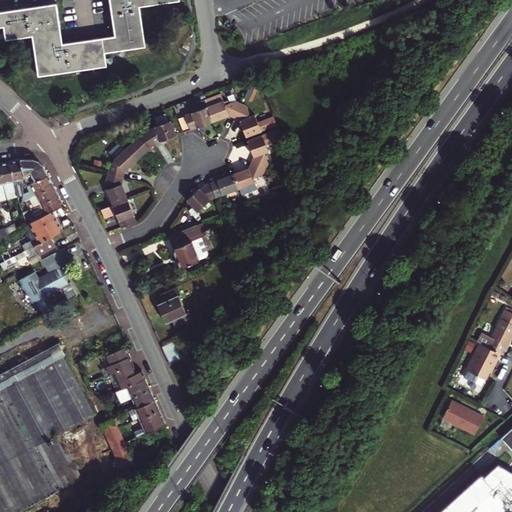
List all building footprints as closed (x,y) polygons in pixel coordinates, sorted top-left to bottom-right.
[(0,24),(3,24),(5,38),(31,34),(37,74),(104,65),(102,52),(143,46),(137,6),(176,0),(107,0),(113,36),(61,43),(55,3),(0,10),(0,24)] [(206,99),(214,122),(229,116),(235,119),(242,103),(237,101),(226,105),(221,93),(206,99)] [(191,130),(198,127),(214,122),(206,99),(193,104),(195,111),(186,114),(191,130)] [(250,107),(242,103),(235,119),(241,121),(247,138),(280,126),(276,117),(260,123),(257,116),(254,117),(250,107)] [(156,125),(148,130),(156,144),(161,141),(177,135),(172,119),(169,120),(167,113),(157,116),(159,124),(156,125)] [(139,136),(127,147),(138,159),(152,146),(156,144),(148,130),(139,136)] [(285,140),(281,130),(249,142),(255,159),(253,164),(268,171),(271,165),(268,155),(271,153),(268,146),(285,140)] [(110,166),(109,173),(125,176),(126,170),(138,159),(127,147),(122,141),(112,151),(117,157),(115,158),(117,160),(110,166)] [(10,161),(14,180),(25,178),(24,175),(21,159),(10,161)] [(21,159),(24,175),(33,173),(35,181),(48,174),(44,167),(39,161),(32,159),(21,159)] [(10,161),(0,163),(0,165),(4,185),(8,198),(8,199),(18,197),(15,185),(14,180),(10,161)] [(268,171),(253,164),(250,171),(235,177),(240,192),(255,186),(253,182),(265,178),(268,171)] [(33,173),(24,175),(25,178),(26,184),(30,183),(35,181),(33,173)] [(113,204),(129,199),(123,183),(125,176),(109,173),(107,180),(110,187),(107,188),(113,204)] [(53,185),(48,174),(35,181),(30,183),(36,194),(53,185)] [(213,185),(218,200),(240,192),(235,177),(213,185)] [(58,194),(53,185),(36,194),(41,204),(58,194)] [(218,200),(213,185),(208,187),(202,192),(201,190),(188,202),(199,215),(212,203),(218,200)] [(58,194),(41,204),(46,214),(52,210),(63,205),(58,194)] [(118,216),(122,227),(137,221),(129,199),(113,204),(99,209),(103,222),(118,216)] [(31,222),(42,216),(38,208),(32,212),(31,211),(26,213),(31,222)] [(39,243),(51,237),(63,231),(52,210),(46,214),(42,216),(31,222),(29,223),(39,243)] [(28,233),(35,245),(39,243),(29,223),(24,225),(28,233)] [(15,224),(5,230),(6,235),(17,229),(15,224)] [(183,271),(202,263),(194,243),(209,237),(204,225),(170,239),(178,259),(174,261),(176,265),(180,263),(183,271)] [(20,237),(26,250),(35,245),(28,233),(20,237)] [(27,255),(32,265),(39,262),(41,260),(42,260),(40,255),(56,246),(51,237),(39,243),(35,245),(26,250),(12,258),(5,261),(5,262),(7,266),(27,255)] [(71,263),(64,248),(42,260),(41,260),(44,267),(48,274),(37,280),(33,273),(19,280),(22,286),(21,289),(24,290),(26,293),(25,297),(28,298),(31,303),(35,301),(42,314),(53,308),(47,295),(60,288),(67,301),(76,296),(69,283),(66,284),(59,269),(71,263)] [(2,254),(5,261),(12,258),(8,251),(2,254)] [(177,287),(161,294),(164,301),(158,304),(166,323),(172,321),(174,328),(191,321),(188,313),(185,314),(178,296),(180,296),(177,287)] [(511,313),(506,310),(488,347),(502,354),(504,355),(511,338),(511,313)] [(160,347),(164,358),(178,351),(177,348),(174,341),(160,347)] [(66,355),(59,342),(56,344),(0,373),(0,511),(20,511),(83,479),(60,436),(96,415),(64,356),(66,355)] [(488,347),(482,343),(469,370),(487,380),(494,367),(495,367),(502,354),(488,347)] [(105,373),(110,370),(115,380),(120,378),(124,387),(116,391),(121,403),(131,398),(140,418),(154,397),(152,392),(146,379),(145,377),(144,377),(140,368),(135,370),(133,367),(126,352),(123,345),(103,354),(107,363),(102,365),(105,373)] [(164,358),(168,367),(182,361),(178,351),(164,358)] [(154,397),(140,418),(144,427),(135,431),(137,436),(166,423),(161,412),(154,397)] [(484,417),(452,400),(444,418),(476,434),(484,417)] [(103,424),(111,454),(125,450),(118,420),(103,424)] [(511,428),(501,438),(511,449),(511,428)] [(511,511),(511,474),(495,465),(480,478),(479,477),(438,511),(504,511),(505,511),(506,511),(511,511)]
